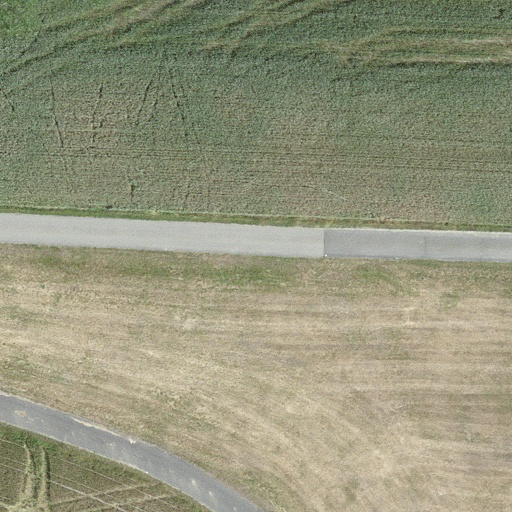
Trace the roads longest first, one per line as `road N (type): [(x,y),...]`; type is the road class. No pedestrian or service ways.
road 1 (unclassified): [(0,228),(511,250)]
road 2 (track): [(0,407),(163,464),(242,511)]
